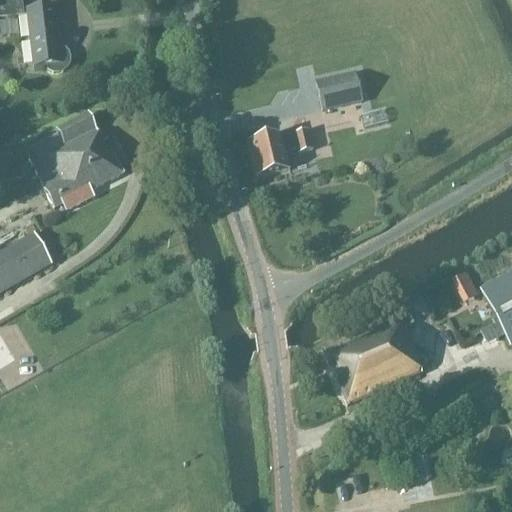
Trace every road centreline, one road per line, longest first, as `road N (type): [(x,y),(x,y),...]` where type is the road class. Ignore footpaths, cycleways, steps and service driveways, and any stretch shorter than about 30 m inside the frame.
road 1 (tertiary): [(262,294),(212,135),(187,0)]
road 2 (unclassified): [(262,294),(306,281),(511,162)]
road 3 (unknown): [(279,432),(418,369),(511,356)]
road 4 (tertiary): [(285,511),(262,294)]
